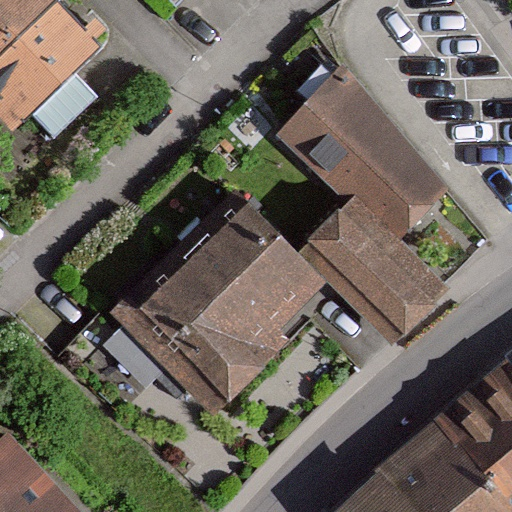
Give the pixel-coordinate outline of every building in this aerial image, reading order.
[(39,0),(0,0),(0,142),(92,56),(70,32),(39,0)] [(436,200),(404,168),(335,75),(264,145),(331,213),(288,255),(381,350),(435,297),(386,248),(436,200)] [(312,296),(220,203),(99,321),(200,423),(272,353),(263,344),(312,296)] [(511,511),(511,357),(484,375),(444,411),(371,477),(331,511),(511,511)] [(0,511),(59,511),(0,450),(0,511)]
